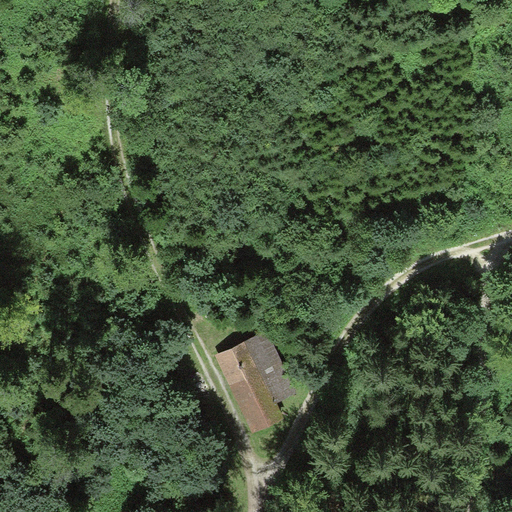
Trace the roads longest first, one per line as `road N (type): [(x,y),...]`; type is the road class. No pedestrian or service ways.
road 1 (track): [(110,0),(116,172),(166,291),(272,489)]
road 2 (track): [(264,511),(301,395),(340,330),(425,262),(511,235)]
road 3 (track): [(466,511),(479,245)]
road 4 (track): [(511,168),(458,48),(449,0)]
